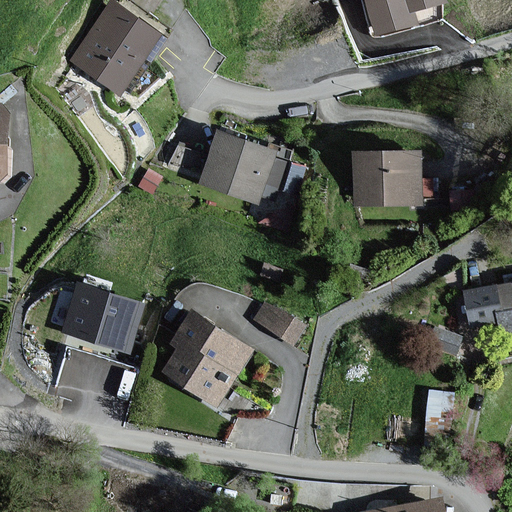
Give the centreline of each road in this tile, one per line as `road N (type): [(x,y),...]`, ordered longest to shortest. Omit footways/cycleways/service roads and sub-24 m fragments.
road 1 (residential): [(0,414),(232,456),(450,480),(483,511)]
road 2 (residential): [(511,40),(260,97),(191,75),(175,0)]
